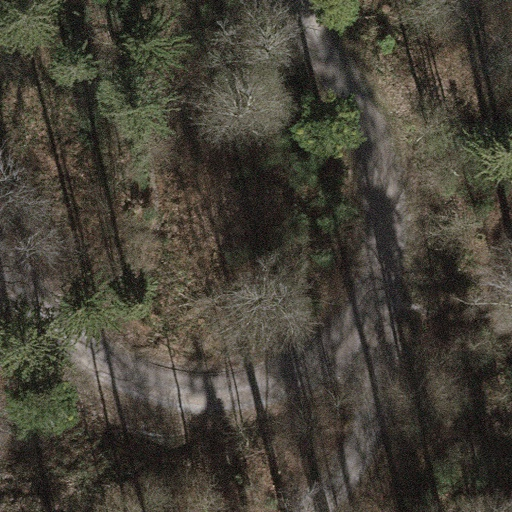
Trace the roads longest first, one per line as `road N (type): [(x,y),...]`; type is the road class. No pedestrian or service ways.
road 1 (track): [(365,322),(273,386),(194,393),(128,371),(64,335),(0,268)]
road 2 (track): [(290,0),(363,125),(383,198),(381,269),(365,322)]
road 3 (track): [(365,322),(379,379),(375,420),(315,511)]
